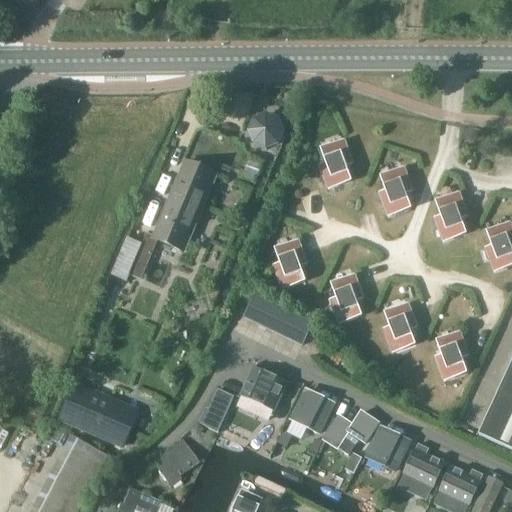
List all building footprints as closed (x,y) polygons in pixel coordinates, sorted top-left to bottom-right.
[(267,116),(255,121),(249,133),(254,146),(266,151),(279,146),(284,134),(279,121),(267,116)] [(329,190),(351,182),(346,168),(352,166),(344,143),(322,151),(327,164),(320,166),(329,190)] [(141,245),(129,276),(141,281),(157,241),(184,252),(216,176),(186,163),(155,238),(146,234),(141,245)] [(389,218),(411,210),(405,196),(412,193),(403,170),(382,178),(387,191),(380,194),(389,218)] [(444,243),(466,235),(460,221),(467,218),(458,195),(437,203),(442,216),(435,219),(444,243)] [(495,273),(511,266),(511,252),(511,251),(511,250),(511,232),(509,225),(488,233),(493,246),(486,249),(495,273)] [(127,240),(112,277),(115,278),(127,283),(129,276),(141,245),(131,241),(127,240)] [(283,291),(305,282),(300,269),(306,266),(298,243),(277,251),(281,264),(274,266),(283,291)] [(339,325),(361,317),(356,303),(363,301),(354,277),(333,285),(338,298),(331,301),(339,325)] [(301,346),(312,325),(254,297),(244,318),(301,346)] [(393,354),(415,346),(409,332),(416,330),(407,306),(386,314),(391,327),(384,330),(393,354)] [(445,382),(467,374),(461,360),(468,358),(459,335),(438,342),(443,356),(436,358),(445,382)] [(511,358),(477,438),(511,452),(511,358)] [(275,413),(288,384),(252,368),(249,376),(239,398),(256,405),(275,413)] [(68,383),(56,413),(54,417),(77,427),(99,437),(123,446),(124,443),(137,411),(135,410),(115,402),(91,393),(70,384),(68,383)] [(293,422),(287,434),(292,437),(301,441),(307,429),(323,436),(338,405),(307,390),(292,422),(293,422)] [(213,431),(229,396),(218,391),(209,411),(206,409),(200,424),(213,431)] [(340,416),(323,442),(338,452),(348,458),(359,440),(367,445),(381,423),(362,411),(353,424),(340,416)] [(195,438),(204,430),(197,423),(189,431),(195,438)] [(398,475),(413,442),(382,428),(367,460),(398,475)] [(169,488),(181,480),(178,477),(198,464),(181,440),(173,446),(174,447),(162,455),(163,457),(152,465),(169,488)] [(316,455),(319,448),(313,444),(309,452),(316,455)] [(405,475),(398,489),(426,502),(433,488),(444,466),(440,465),(441,463),(433,459),(432,461),(426,458),(429,451),(419,446),(404,475),(405,475)] [(354,475),(362,460),(353,455),(345,470),(354,475)] [(441,492),(434,506),(446,511),(466,511),(469,506),(470,506),(483,477),(473,472),(469,479),(463,476),(464,474),(456,470),(455,472),(451,470),(441,492)] [(285,489),(258,477),(255,483),(283,494),(285,489)] [(492,511),(506,484),(491,477),(474,511),(492,511)] [(132,511),(155,511),(160,502),(128,488),(121,506),(119,505),(116,511),(132,511)] [(257,511),(260,507),(263,501),(249,495),(241,491),(232,511),(257,511)]
